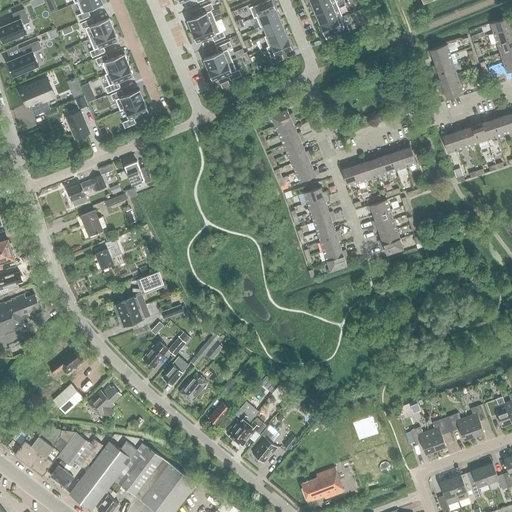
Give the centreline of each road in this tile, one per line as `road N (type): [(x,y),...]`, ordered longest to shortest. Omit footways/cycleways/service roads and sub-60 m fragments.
road 1 (residential): [(288,511),(87,332),(56,284),(25,190)]
road 2 (residential): [(511,97),(507,88),(463,102),(466,112),(384,129),(369,146),(330,159)]
road 3 (residential): [(25,190),(202,119)]
road 4 (residential): [(511,438),(421,472),(429,511)]
road 5 (residential): [(202,119),(152,0)]
road 6 (residential): [(161,113),(115,0)]
